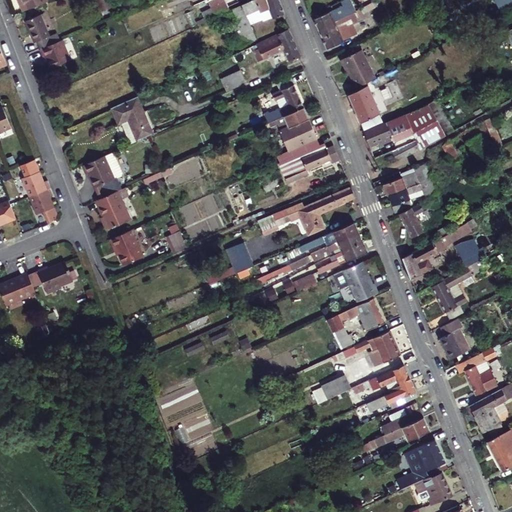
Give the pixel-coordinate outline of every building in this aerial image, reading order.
[(18,0),(21,5),(17,7),(21,15),(44,5),(42,0),(18,0)] [(109,9),(106,0),(92,0),(97,14),(109,9)] [(225,0),(211,0),(206,3),(209,10),(211,15),(229,7),(225,0)] [(256,0),(231,12),(227,13),(232,25),(226,28),(234,47),(255,37),(246,17),(261,11),(265,20),(283,13),(277,0),(256,0)] [(339,0),(332,4),(334,9),(353,0),(360,0),(361,1),(363,0),(339,0)] [(203,12),(207,23),(227,13),(231,12),(229,7),(211,15),(209,10),(203,12)] [(313,19),(317,28),(333,20),(329,11),(313,19)] [(37,20),(22,26),(29,41),(31,40),(34,48),(35,48),(38,56),(57,47),(54,39),(47,42),(37,20)] [(317,28),(322,38),(337,31),(333,20),(317,28)] [(289,29),(252,45),(255,52),(243,58),(247,67),(284,51),(289,63),(300,58),(289,29)] [(340,38),(337,31),(322,38),(327,50),(358,35),(356,30),(340,38)] [(57,47),(38,56),(42,65),(45,64),(49,73),(67,65),(58,46),(57,47)] [(356,84),(376,73),(361,46),(342,56),(356,84)] [(238,65),(219,73),(228,91),(246,83),(238,65)] [(266,114),(270,123),(306,107),(293,78),(280,84),(282,90),(274,94),(277,100),(281,98),(285,106),(272,112),(272,111),(266,114)] [(361,122),(381,113),(376,101),(393,94),(392,92),(399,89),(396,81),(372,91),(368,82),(348,92),(361,122)] [(430,100),(440,95),(437,90),(383,118),(364,129),(406,111),(430,100)] [(440,95),(430,100),(446,134),(456,129),(440,95)] [(115,128),(119,127),(130,122),(133,128),(131,129),(138,142),(153,134),(137,98),(108,111),(115,128)] [(446,134),(430,100),(406,111),(418,137),(395,147),(399,155),(419,146),(420,148),(446,134)] [(306,107),(270,123),(272,127),(278,125),(292,156),(322,143),(306,107)] [(0,131),(11,127),(3,108),(0,109),(0,131)] [(418,137),(406,111),(364,129),(376,156),(395,147),(418,137)] [(361,122),(364,129),(383,118),(381,113),(361,122)] [(492,117),(486,120),(498,153),(504,150),(492,117)] [(130,122),(119,127),(128,146),(138,142),(131,129),(133,128),(130,122)] [(483,171),(495,165),(479,136),(468,142),(483,171)] [(453,163),(468,156),(460,139),(445,146),(453,163)] [(322,143),(292,156),(280,162),(290,185),(310,176),(308,171),(332,160),(333,163),(341,160),(335,145),(328,149),(325,142),(322,143)] [(111,154),(80,168),(84,177),(85,176),(92,190),(118,178),(120,175),(111,154)] [(383,185),(387,194),(431,175),(426,164),(398,176),(399,178),(383,185)] [(22,178),(29,197),(51,187),(48,180),(45,182),(40,171),(22,178)] [(435,197),(439,195),(431,175),(387,194),(395,211),(414,203),(413,200),(411,201),(409,197),(422,191),(426,202),(427,201),(435,197)] [(51,187),(29,197),(37,215),(42,212),(55,207),(51,196),(54,195),(51,187)] [(305,205),(261,225),(267,237),(274,234),(273,231),(297,220),(300,226),(307,222),(312,233),(325,227),(320,215),(356,199),(352,189),(307,209),(305,205)] [(115,194),(90,205),(103,233),(127,222),(115,194)] [(435,197),(427,201),(430,207),(438,203),(435,197)] [(236,203),(238,210),(247,208),(245,200),(236,203)] [(1,203),(0,203),(0,225),(8,222),(1,203)] [(418,206),(400,216),(413,240),(425,234),(419,223),(425,220),(418,206)] [(55,207),(42,212),(45,219),(58,214),(55,207)] [(338,241),(361,232),(356,220),(334,230),(338,241)] [(478,228),(475,222),(453,233),(440,240),(404,259),(413,281),(430,272),(425,262),(447,251),(445,248),(459,241),(457,239),(478,228)] [(440,240),(453,233),(450,228),(438,234),(440,240)] [(129,232),(107,241),(111,249),(113,248),(121,267),(140,259),(129,232)] [(341,248),(342,251),(365,241),(361,232),(338,241),(311,254),(314,260),(341,248)] [(166,240),(173,256),(187,250),(180,234),(166,240)] [(318,246),(315,239),(284,252),(288,259),(318,246)] [(365,241),(342,251),(344,254),(316,266),(319,272),(369,251),(365,241)] [(459,253),(469,250),(467,241),(457,243),(459,253)] [(217,271),(220,279),(254,265),(254,264),(245,243),(228,250),(234,264),(217,271)] [(312,261),(310,257),(291,264),(293,269),(312,261)] [(368,285),(357,261),(337,270),(352,303),(373,293),(369,284),(368,285)] [(490,277),(482,262),(433,287),(447,313),(444,314),(449,324),(456,320),(466,315),(461,306),(467,303),(458,285),(479,274),(483,280),(490,277)] [(45,275),(44,273),(35,276),(35,277),(25,281),(30,293),(40,289),(44,299),(58,293),(57,291),(70,286),(62,268),(51,272),(52,275),(46,277),(45,275)] [(299,288),(315,280),(312,274),(296,282),(299,288)] [(25,281),(24,279),(12,284),(12,285),(0,289),(0,302),(2,308),(5,309),(18,304),(20,305),(33,299),(30,293),(25,281)] [(353,309),(354,312),(357,311),(367,332),(386,323),(375,299),(353,309)] [(329,320),(341,348),(352,343),(348,334),(345,335),(340,323),(354,316),(351,310),(329,320)] [(449,324),(442,327),(445,333),(459,326),(456,320),(449,324)] [(446,350),(463,342),(458,331),(461,330),(459,326),(445,333),(446,336),(441,339),(446,350)] [(401,355),(389,329),(338,353),(341,360),(373,346),(381,364),(401,355)] [(468,352),(463,342),(446,350),(452,361),(468,352)] [(498,358),(493,347),(454,366),(458,375),(464,373),(476,397),(497,386),(489,371),(479,376),(474,365),(484,360),(485,364),(498,358)] [(338,361),(335,354),(306,367),(309,375),(338,361)] [(403,381),(410,379),(405,367),(373,381),(378,393),(382,392),(380,387),(390,382),(394,390),(405,385),(403,381)] [(322,387),(327,399),(350,388),(345,377),(322,387)] [(418,397),(410,379),(403,381),(405,385),(394,390),(361,405),(364,412),(372,408),(373,412),(399,401),(401,405),(418,397)] [(511,381),(469,405),(484,433),(502,423),(493,407),(511,396),(511,381)] [(386,435),(425,417),(418,402),(407,407),(410,415),(382,427),(386,435)] [(425,417),(386,435),(389,443),(406,435),(408,441),(431,430),(425,417)] [(511,428),(487,441),(500,470),(511,465),(511,428)] [(432,474),(449,466),(437,440),(418,448),(426,466),(414,471),(415,475),(412,476),(415,482),(417,481),(432,474)] [(454,494),(443,471),(433,476),(432,474),(417,481),(421,491),(428,488),(431,495),(430,495),(433,503),(454,494)]
